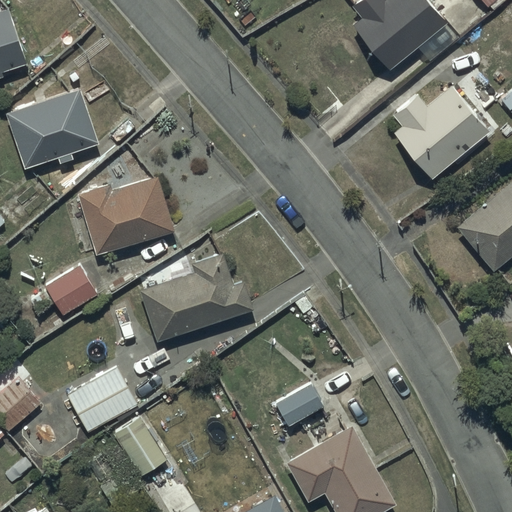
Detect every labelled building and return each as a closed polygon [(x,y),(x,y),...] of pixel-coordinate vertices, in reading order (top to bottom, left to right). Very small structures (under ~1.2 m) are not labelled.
[(354,17),(388,61),(445,17),(432,0),(352,0),(362,11),(354,17)] [(0,6),(0,72),(2,72),(0,66),(0,65),(24,58),(6,4),(0,6)] [(393,126),(430,172),(489,125),(452,79),(425,100),(416,89),(393,108),(402,119),(393,126)] [(78,82),(4,107),(23,163),(55,152),(57,158),(73,153),(72,147),(97,139),(78,82)] [(76,187),(94,248),(172,225),(156,170),(105,184),(103,179),(76,187)] [(511,175),(457,221),(492,264),(511,247),(511,175)] [(15,228),(47,201),(27,178),(0,200),(0,220),(5,216),(15,228)] [(139,284),(155,335),(253,303),(243,275),(231,279),(221,247),(191,257),(194,266),(139,284)] [(62,310),(96,289),(79,260),(44,282),(62,310)] [(87,427),(135,400),(113,362),(66,390),(87,427)] [(18,373),(0,387),(0,416),(7,425),(39,399),(18,373)] [(314,383),(279,401),(291,424),(326,406),(314,383)] [(138,413),(113,428),(142,475),(167,459),(138,413)] [(199,440),(188,446),(209,484),(256,458),(235,418),(220,426),(215,416),(193,429),(199,440)] [(311,499),(327,490),(339,511),(384,511),(400,503),(357,424),(290,460),(311,499)] [(113,501),(141,482),(127,462),(99,481),(113,501)] [(286,511),(276,492),(243,510),(243,511),(286,511)] [(52,511),(46,501),(30,511),(72,511),(71,508),(65,511),(52,511)]
